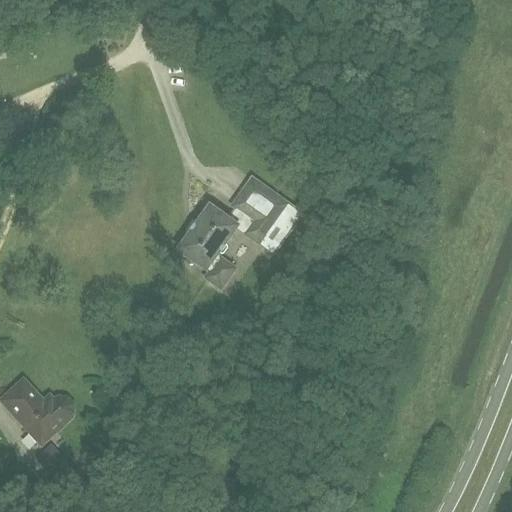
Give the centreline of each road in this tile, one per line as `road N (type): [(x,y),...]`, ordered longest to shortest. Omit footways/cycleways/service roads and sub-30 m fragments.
road 1 (unclassified): [(147,0),(137,52),(46,94),(35,108),(0,236)]
road 2 (primary): [(511,358),(446,511)]
